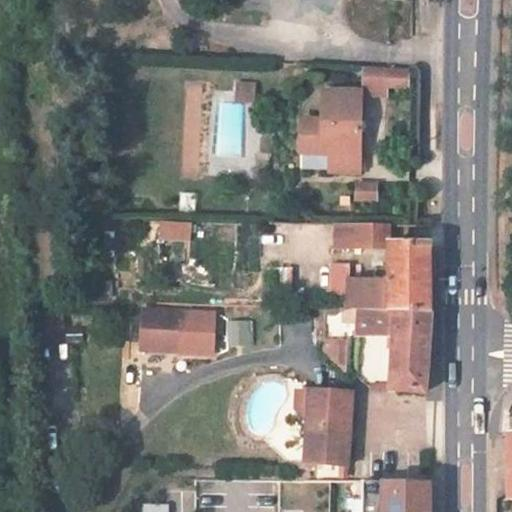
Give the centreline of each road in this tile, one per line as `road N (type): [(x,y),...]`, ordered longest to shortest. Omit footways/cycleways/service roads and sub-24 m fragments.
road 1 (primary): [(464,360),(466,0)]
road 2 (unknown): [(91,511),(113,466),(161,404),(294,353)]
road 3 (unknown): [(255,36),(461,64)]
road 4 (primary): [(465,511),(464,360)]
